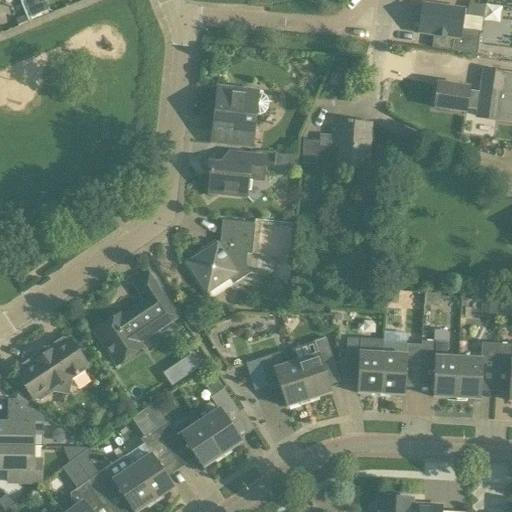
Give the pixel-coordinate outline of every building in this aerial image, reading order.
[(467,11),(462,10),(421,4),(417,34),(453,39),(451,51),(476,55),(479,32),(481,32),(484,6),(468,4),(467,11)] [(478,93),(468,91),(468,89),(437,84),(433,109),(464,113),(466,103),(476,104),(476,109),(497,112),(495,122),(511,124),(511,73),(481,70),(478,93)] [(262,95),(256,94),(256,93),(217,89),(213,118),(223,119),(221,132),(251,136),(254,116),(259,116),(264,115),(267,111),(268,102),(265,97),(262,95)] [(334,167),(367,170),(370,125),(335,122),(333,149),(318,148),(318,143),(302,141),(300,165),(334,167)] [(265,158),(239,155),(238,167),(208,164),(207,176),(209,176),(207,194),(245,198),(247,180),(262,181),(265,158)] [(254,225),(234,223),(221,222),(219,243),(187,265),(207,294),(228,280),(232,286),(250,274),(243,263),(244,255),(251,256),(254,225)] [(130,285),(143,303),(121,318),(119,315),(93,332),(116,366),(141,348),(136,340),(147,333),(149,336),(160,329),(161,331),(179,319),(148,273),(130,285)] [(484,297),(480,314),(497,318),(500,306),(510,308),(511,304),(484,297)] [(66,336),(13,372),(34,404),(52,392),(67,395),(70,380),(88,368),(66,336)] [(291,350),(296,363),(295,363),(308,401),(330,393),(324,376),(336,371),(325,339),(291,350)] [(344,381),(357,382),(356,394),(379,395),(382,355),(383,341),(347,339),(344,381)] [(457,359),(446,358),(447,343),(421,342),(420,346),(419,377),(418,389),(432,389),(432,398),(455,399),(457,359)] [(478,400),(479,392),(494,392),(496,345),(481,344),(480,360),(457,359),(455,399),(478,400)] [(405,356),(382,355),(379,395),(403,396),(404,376),(419,377),(420,346),(406,345),(405,356)] [(494,392),(508,393),(508,402),(511,402),(511,345),(496,345),(494,392)] [(163,370),(171,385),(202,368),(194,353),(163,370)] [(268,393),(279,389),(285,408),(308,401),(295,363),(282,367),(278,354),(258,361),(268,393)] [(218,409),(218,410),(198,423),(221,456),(241,443),(239,440),(254,430),(241,411),(238,413),(223,390),(210,399),(215,408),(218,409)] [(7,410),(7,424),(0,424),(0,447),(32,448),(32,436),(43,437),(43,418),(32,410),(7,410)] [(181,469),(195,459),(202,469),(221,456),(198,423),(177,438),(166,423),(155,430),(181,469)] [(124,456),(123,457),(153,502),(172,488),(166,479),(181,469),(155,430),(140,440),(144,446),(125,458),(124,456)] [(42,459),(32,459),(32,448),(0,447),(0,470),(6,471),(6,485),(42,486),(42,459)] [(110,511),(122,511),(129,508),(131,511),(137,511),(153,502),(123,457),(89,481),(105,503),(110,511)] [(74,509),(69,511),(110,511),(105,503),(89,481),(70,494),(71,506),(74,509)] [(410,506),(410,500),(377,498),(376,511),(439,511),(440,508),(410,506)]
